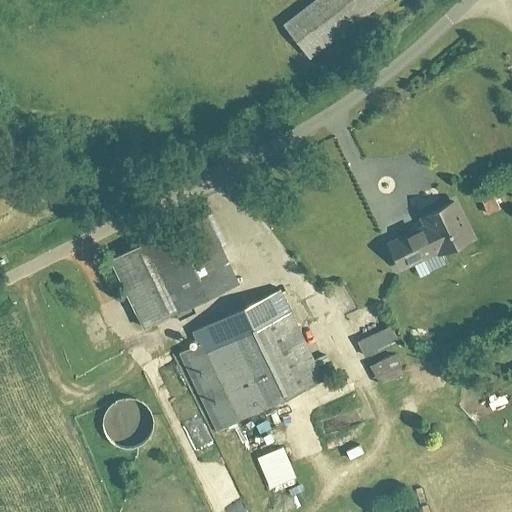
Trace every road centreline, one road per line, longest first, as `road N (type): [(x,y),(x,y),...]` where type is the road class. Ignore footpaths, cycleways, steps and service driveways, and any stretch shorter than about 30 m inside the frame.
road 1 (unclassified): [(470,0),(335,115),(0,282)]
road 2 (track): [(215,175),(273,280),(307,286),(445,511)]
road 3 (track): [(101,511),(72,414),(154,337)]
road 4 (track): [(382,416),(511,355)]
road 5 (track): [(154,337),(273,280)]
